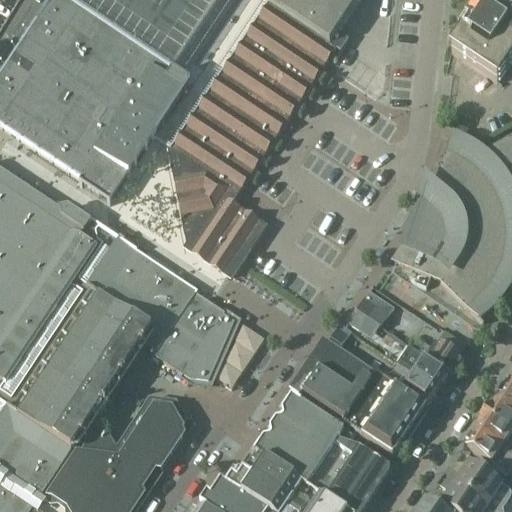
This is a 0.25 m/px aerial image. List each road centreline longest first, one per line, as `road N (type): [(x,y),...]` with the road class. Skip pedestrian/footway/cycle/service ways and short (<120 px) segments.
road 1 (residential): [(287,349),(410,177),(433,0)]
road 2 (residential): [(390,511),(511,342)]
road 3 (residential): [(164,511),(287,349)]
road 4 (unknown): [(192,0),(166,46),(98,14),(96,0)]
road 5 (unknown): [(0,106),(64,0)]
